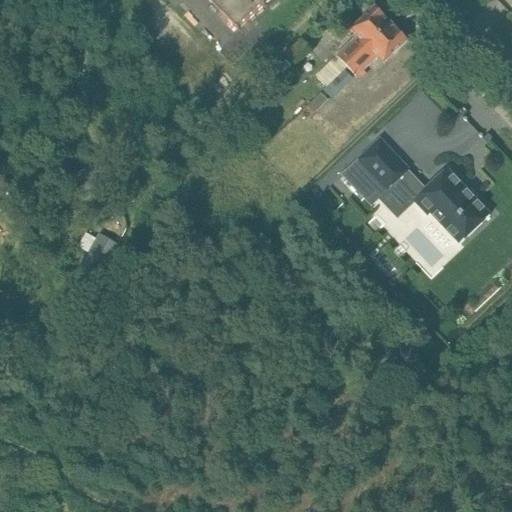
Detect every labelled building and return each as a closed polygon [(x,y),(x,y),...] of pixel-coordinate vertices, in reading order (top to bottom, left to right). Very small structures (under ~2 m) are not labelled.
[(208,0),(238,31),(270,0),(208,0)] [(375,7),(352,30),(358,36),(337,57),(346,67),(391,24),(375,7)] [(392,54),(408,41),(391,24),(346,67),(350,71),(357,77),(378,57),(384,64),(392,54)] [(303,115),(288,129),(261,153),(297,192),(338,153),(303,115)] [(360,160),(389,190),(408,171),(380,141),(360,160)] [(431,214),(460,244),(490,216),(447,171),(415,201),(429,216),(431,214)] [(114,253),(96,243),(80,270),(97,280),(114,253)]
